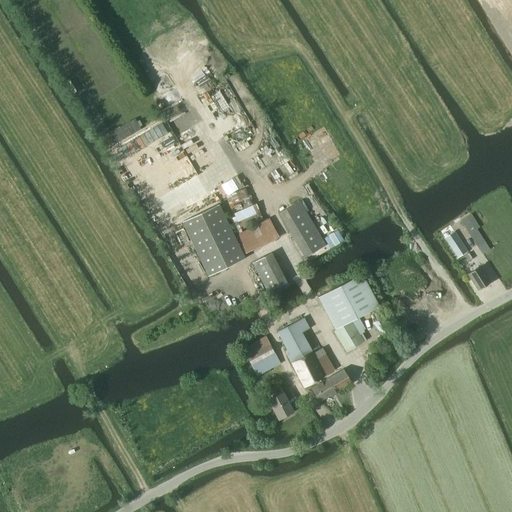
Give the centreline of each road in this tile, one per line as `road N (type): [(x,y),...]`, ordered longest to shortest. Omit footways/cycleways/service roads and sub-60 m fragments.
road 1 (tertiary): [(123,511),(207,465),(310,444),(366,406),(430,343),(511,293)]
road 2 (track): [(268,326),(248,286),(195,282),(14,0)]
road 3 (track): [(311,301),(267,206),(317,162),(205,0)]
